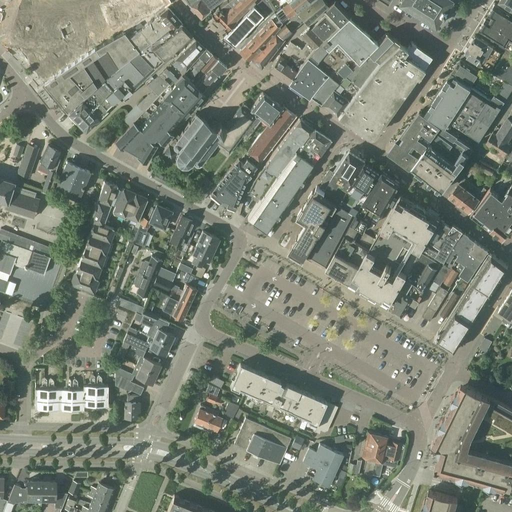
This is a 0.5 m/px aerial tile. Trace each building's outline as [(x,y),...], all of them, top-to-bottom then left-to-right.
[(22,0),(14,30),(39,77),(81,48),(92,41),(99,36),(103,34),(106,32),(109,31),(111,29),(114,27),(116,26),(118,25),(122,22),(127,19),(129,18),(133,15),(136,13),(139,12),(143,9),(143,10),(154,4),(153,3),(158,0),(22,0)] [(196,0),(190,4),(201,16),(220,0),(196,0)] [(257,2),(260,0),(228,0),(219,7),(212,14),(217,19),(218,18),(225,25),(224,26),(227,30),(230,26),(236,20),(236,19),(248,6),(250,8),(254,4),(257,2)] [(238,47),(237,48),(240,50),(250,58),(276,29),(284,21),(287,18),(309,0),(288,0),(268,15),(266,17),(266,18),(265,18),(242,41),(243,42),(238,47)] [(268,15),(288,0),(260,0),(257,2),(258,3),(268,15)] [(313,48),(348,15),(349,14),(350,13),(337,0),(333,0),(326,7),(326,13),(311,27),(308,27),(301,35),(310,45),(308,49),(305,46),(303,49),(291,41),(285,50),(284,50),(281,54),(280,54),(269,69),(288,82),(301,62),(313,48)] [(309,0),(287,18),(284,21),(292,30),(305,19),(308,22),(327,4),(326,1),(324,0),(309,0)] [(399,0),(398,2),(435,26),(442,16),(447,9),(446,9),(451,0),(399,0)] [(511,0),(499,0),(511,7),(510,8),(511,8),(511,0)] [(266,17),(268,15),(258,3),(254,5),(224,36),(233,45),(262,14),(265,18),(266,18),(266,17)] [(511,12),(507,9),(506,10),(495,3),(488,13),(490,14),(488,18),(486,17),(479,28),(491,35),(509,47),(511,42),(511,12)] [(94,48),(44,83),(47,87),(48,88),(57,99),(58,100),(61,103),(67,110),(67,111),(79,100),(91,90),(103,79),(117,67),(150,41),(168,25),(171,29),(180,22),(166,7),(128,37),(123,31),(94,48)] [(356,45),(368,33),(348,15),(313,48),(301,62),(288,82),(290,84),(309,97),(311,94),(319,84),(336,65),(350,51),(356,45)] [(284,21),(276,29),(284,37),(292,30),(284,21)] [(173,51),(192,34),(180,22),(171,29),(168,25),(150,41),(117,67),(103,79),(110,88),(112,90),(122,99),(145,78),(150,74),(173,51)] [(276,29),(250,58),(261,67),(261,66),(261,67),(284,38),(284,37),(276,29)] [(378,60),(398,42),(399,41),(386,32),(378,41),(370,49),(359,60),(333,87),(320,102),(337,114),(357,88),(358,86),(378,60)] [(370,49),(378,41),(368,33),(356,45),(350,51),(336,65),(319,84),(311,94),(320,102),(333,87),(359,60),(370,49)] [(185,68),(204,47),(197,39),(192,34),(173,51),(150,74),(152,77),(146,83),(152,90),(137,105),(142,110),(169,82),(170,83),(185,68)] [(466,50),(465,51),(468,53),(466,56),(470,58),(511,84),(511,50),(502,45),(498,42),(495,47),(476,35),(475,35),(474,36),(473,39),(472,40),(468,46),(468,47),(466,50)] [(424,67),(417,63),(425,51),(415,44),(416,44),(411,41),(411,42),(410,43),(409,43),(406,48),(398,42),(378,60),(358,86),(357,88),(337,114),(365,134),(368,135),(369,136),(372,135),(374,134),(402,94),(404,95),(424,67)] [(201,65),(211,53),(204,47),(185,68),(191,74),(201,65)] [(189,77),(204,91),(226,66),(211,53),(201,65),(191,74),(189,77)] [(474,79),(479,81),(483,74),(460,59),(452,72),(471,84),(474,79)] [(142,110),(114,140),(123,148),(123,147),(136,155),(146,162),(157,143),(156,143),(158,139),(160,140),(163,143),(164,143),(165,143),(168,139),(169,138),(172,134),(173,133),(170,130),(184,114),(185,114),(185,113),(190,108),(191,108),(191,107),(197,100),(198,99),(203,93),(204,92),(203,91),(204,91),(189,77),(191,74),(185,68),(170,83),(169,82),(142,110)] [(487,69),(483,75),(501,85),(495,95),(494,94),(491,99),(501,106),(504,101),(511,89),(511,85),(504,81),(487,69)] [(501,106),(491,99),(451,73),(425,113),(443,124),(446,126),(447,125),(449,120),(479,139),(501,106)] [(77,122),(112,90),(110,88),(103,79),(91,90),(79,100),(82,102),(69,114),(77,122)] [(121,101),(122,99),(112,90),(77,122),(80,126),(79,127),(83,130),(84,129),(85,130),(97,119),(96,117),(104,109),(105,110),(118,98),(121,101)] [(268,123),(281,106),(263,91),(249,109),(242,103),(225,126),(220,122),(217,125),(216,124),(218,121),(210,115),(208,117),(205,121),(203,119),(203,118),(202,117),(201,118),(197,114),(198,114),(197,113),(196,113),(195,112),(194,113),(195,114),(189,121),(188,121),(187,122),(189,123),(183,129),(182,129),(181,130),(182,131),(178,135),(177,134),(169,145),(168,144),(162,152),(161,154),(163,156),(164,155),(171,160),(173,157),(175,158),(177,161),(176,161),(177,163),(178,162),(180,163),(181,165),(180,166),(182,166),(182,165),(184,166),(186,165),(186,166),(187,166),(187,165),(190,163),(191,164),(192,163),(191,162),(193,160),(194,163),(196,165),(199,165),(200,164),(200,165),(201,164),(200,163),(202,161),(203,162),(204,160),(203,160),(209,153),(210,152),(209,151),(215,144),(216,144),(217,143),(228,152),(242,134),(246,137),(257,122),(261,117),(268,123)] [(246,150),(261,161),(296,114),(282,105),(281,106),(268,123),(265,127),(264,127),(260,131),(246,150)] [(392,153),(392,154),(410,167),(411,166),(438,131),(443,124),(425,113),(420,110),(411,122),(410,122),(396,141),(400,143),(392,153)] [(493,130),(484,144),(500,154),(503,156),(511,143),(511,141),(511,139),(510,139),(511,134),(511,110),(508,116),(507,115),(506,117),(496,132),(493,130)] [(253,181),(248,190),(259,198),(281,167),(295,150),(296,150),(295,149),(298,143),(300,144),(311,129),(312,127),(299,118),(253,181)] [(438,131),(411,166),(427,178),(426,178),(442,190),(443,190),(458,170),(457,170),(466,159),(466,158),(474,147),(466,141),(464,143),(456,138),(459,134),(447,125),(446,126),(443,124),(438,131)] [(295,150),(313,163),(314,163),(313,163),(330,139),(314,128),(312,130),(311,129),(300,144),(298,143),(295,149),(296,150),(295,150)] [(19,143),(16,153),(22,155),(26,145),(19,143)] [(60,150),(48,144),(41,159),(37,169),(47,172),(41,189),(49,192),(50,190),(52,191),(55,181),(52,180),(60,158),(57,157),(60,150)] [(477,158),(495,168),(498,169),(501,165),(504,160),(490,151),(486,157),(485,156),(489,151),(484,148),(481,146),(474,157),(477,158)] [(256,166),(261,161),(246,150),(210,191),(220,200),(220,199),(224,202),(225,203),(226,203),(225,204),(235,207),(236,204),(236,203),(239,196),(246,179),(248,177),(254,170),(253,170),(256,166)] [(282,167),(247,217),(248,217),(252,220),(251,221),(250,221),(252,222),(261,228),(264,231),(266,232),(266,231),(275,218),(279,213),(280,211),(289,198),(290,197),(299,184),(304,177),(313,164),(313,163),(295,150),(281,167),(282,167)] [(337,204),(305,257),(325,268),(336,247),(348,226),(355,214),(353,212),(378,174),(363,165),(363,164),(364,162),(365,162),(365,161),(364,160),(364,161),(359,158),(360,157),(358,156),(358,157),(350,152),(351,151),(350,150),(349,152),(348,155),(346,153),(341,161),(342,161),(340,164),(339,163),(332,175),(328,172),(328,171),(321,182),(322,183),(319,187),(325,191),(323,195),(337,204)] [(34,159),(22,155),(17,172),(29,176),(34,159)] [(475,162),(477,158),(474,157),(472,161),(467,169),(466,169),(459,178),(462,179),(449,195),(451,196),(451,198),(453,199),(454,199),(460,204),(460,205),(463,207),(464,207),(469,210),(486,189),(488,190),(499,175),(493,172),(475,162)] [(493,172),(495,168),(477,158),(475,162),(493,172)] [(54,192),(77,201),(90,170),(67,161),(54,192)] [(348,226),(357,231),(359,229),(361,230),(370,217),(376,221),(400,182),(382,170),(362,202),(355,214),(348,226)] [(211,181),(209,179),(201,189),(207,194),(215,184),(215,185),(219,180),(215,176),(211,181)] [(511,204),(511,178),(507,176),(495,191),(490,187),(470,212),(491,229),(511,204)] [(0,199),(6,201),(4,207),(9,209),(33,217),(39,198),(34,197),(36,192),(17,186),(17,184),(13,182),(0,177),(0,199)] [(93,221),(71,283),(92,291),(97,278),(95,277),(113,227),(103,224),(117,185),(104,180),(90,220),(93,221)] [(325,191),(319,187),(319,188),(316,186),(314,190),(313,190),(307,200),(303,207),(302,207),(296,217),(305,223),(297,237),(297,236),(288,251),(287,252),(288,252),(302,261),(303,261),(305,257),(337,204),(323,195),(325,191)] [(127,214),(136,194),(122,188),(113,209),(112,210),(112,211),(112,212),(113,212),(113,213),(114,214),(124,218),(126,214),(127,214)] [(136,194),(127,214),(138,219),(147,198),(136,194)] [(374,238),(348,284),(360,291),(387,307),(406,274),(408,275),(420,252),(422,248),(440,218),(415,203),(400,194),(374,238)] [(151,206),(148,214),(149,215),(147,219),(143,216),(140,223),(133,241),(144,245),(149,232),(146,231),(148,227),(149,227),(151,221),(164,226),(171,210),(157,204),(155,208),(152,206),(152,207),(151,206)] [(511,204),(491,229),(502,238),(511,226),(510,226),(511,223),(511,204)] [(181,215),(178,223),(177,223),(175,228),(170,240),(182,245),(186,234),(187,235),(193,220),(181,215)] [(443,261),(462,229),(448,219),(443,220),(442,218),(440,218),(422,248),(443,261)] [(132,240),(137,227),(133,226),(128,238),(132,240)] [(325,268),(324,270),(326,271),(348,284),(374,238),(365,232),(358,243),(353,239),(357,231),(348,226),(336,247),(325,268)] [(1,228),(0,229),(0,232),(57,255),(59,250),(1,228)] [(466,253),(474,241),(468,237),(467,234),(464,232),(463,233),(461,232),(462,230),(462,229),(443,261),(444,261),(446,258),(450,261),(454,253),(457,255),(454,261),(456,262),(454,265),(461,270),(465,263),(469,256),(466,253)] [(196,265),(210,234),(202,230),(192,252),(195,254),(191,263),(196,265)] [(210,234),(196,265),(199,266),(195,276),(201,278),(205,268),(202,266),(206,258),(208,259),(218,237),(210,234)] [(1,240),(0,242),(0,269),(11,274),(14,263),(44,273),(50,256),(7,241),(1,240)] [(454,290),(440,313),(446,317),(464,287),(469,279),(469,278),(488,250),(474,241),(466,253),(469,256),(465,263),(461,270),(459,273),(461,275),(459,279),(458,278),(455,281),(456,282),(452,289),(454,290)] [(489,250),(434,337),(443,343),(498,257),(489,250)] [(420,252),(408,275),(397,295),(396,295),(387,309),(391,311),(392,310),(402,316),(410,303),(415,306),(422,295),(421,295),(436,269),(432,267),(435,261),(420,252)] [(141,260),(137,271),(154,278),(161,259),(151,255),(148,261),(144,259),(143,261),(141,260)] [(498,257),(443,343),(454,350),(471,323),(472,323),(491,292),(491,291),(508,265),(498,257)] [(433,281),(429,288),(433,291),(436,293),(440,286),(440,284),(443,280),(450,268),(443,264),(433,281)] [(450,268),(443,280),(451,285),(460,270),(452,265),(450,268)] [(137,271),(132,282),(134,283),(134,284),(138,286),(136,292),(146,296),(154,278),(137,271)] [(186,272),(183,279),(195,285),(198,278),(186,272)] [(157,274),(153,284),(168,290),(172,281),(157,274)] [(9,280),(0,277),(0,289),(5,291),(9,280)] [(171,288),(169,293),(179,297),(189,302),(196,287),(186,282),(183,289),(178,287),(177,291),(171,288)] [(111,290),(119,294),(121,289),(113,285),(111,290)] [(428,306),(423,316),(430,320),(448,290),(440,286),(436,293),(430,302),(428,306)] [(511,288),(497,311),(504,316),(502,319),(507,323),(509,321),(511,323),(511,288)] [(169,293),(162,308),(172,312),(182,317),(189,302),(179,297),(169,293)] [(141,312),(140,314),(143,315),(158,321),(160,318),(161,315),(143,308),(142,308),(141,312)] [(143,315),(140,321),(150,326),(147,334),(149,335),(151,335),(153,337),(170,344),(170,343),(172,344),(175,338),(173,337),(174,335),(161,329),(163,327),(165,328),(167,322),(168,322),(160,318),(158,321),(143,315)] [(126,333),(123,341),(124,341),(132,345),(145,350),(147,346),(165,354),(170,344),(153,337),(151,335),(149,335),(146,341),(127,333),(126,333)] [(478,347),(486,352),(492,341),(484,336),(478,347)] [(132,345),(130,350),(143,356),(145,350),(132,345)] [(140,358),(137,364),(140,366),(156,374),(161,364),(144,357),(143,359),(140,358)] [(324,431),(327,430),(338,406),(326,401),(326,400),(300,389),(300,388),(266,374),(240,362),(230,386),(238,389),(239,387),(258,395),(258,394),(270,400),(266,409),(271,411),(275,402),(290,409),(309,417),(308,420),(315,423),(314,427),(313,430),(319,433),(320,429),(324,431)] [(137,364),(134,371),(137,372),(136,376),(152,383),(156,374),(140,366),(137,364)] [(115,365),(112,371),(115,372),(130,379),(132,380),(134,374),(115,365)] [(130,379),(115,372),(114,384),(131,391),(134,383),(130,381),(130,379)] [(41,385),(43,386),(43,387),(34,387),(34,408),(83,409),(83,405),(107,405),(107,384),(99,384),(99,383),(101,382),(101,377),(98,374),(96,375),(94,375),(92,374),(89,377),(89,382),(91,383),(91,384),(83,384),(83,387),(75,387),(77,385),(77,380),(74,377),(72,379),(70,379),(68,377),(65,380),(65,385),(67,386),(67,387),(51,387),(51,386),(53,385),(53,380),(50,377),(48,379),(46,378),(44,377),(41,380),(41,385)] [(221,387),(224,381),(213,375),(210,381),(221,387)] [(15,380),(8,379),(6,393),(14,394),(15,380)] [(216,395),(219,388),(208,383),(205,390),(210,392),(206,401),(213,403),(216,395)] [(458,388),(431,442),(438,446),(438,451),(439,453),(435,467),(511,489),(511,409),(468,385),(458,388)] [(140,410),(140,395),(127,394),(127,407),(124,407),(123,416),(137,416),(137,410),(140,410)] [(216,395),(213,403),(219,405),(222,397),(216,395)] [(228,400),(223,413),(232,417),(238,404),(228,400)] [(198,407),(193,420),(198,422),(196,426),(203,428),(210,411),(211,408),(205,405),(203,409),(198,407)] [(237,420),(242,410),(238,407),(232,418),(237,420)] [(210,411),(203,428),(211,431),(212,427),(217,429),(222,416),(218,415),(219,411),(211,408),(210,411)] [(279,462),(290,437),(245,417),(234,442),(279,462)] [(370,478),(381,434),(368,431),(365,443),(362,443),(360,455),(362,456),(368,458),(363,477),(370,478)] [(375,459),(371,474),(372,474),(380,476),(382,466),(384,456),(388,457),(398,459),(401,460),(405,444),(402,443),(392,441),(388,441),(389,436),(381,434),(375,459)] [(310,447),(303,461),(320,469),(316,479),(321,481),(320,483),(321,485),(325,487),(327,486),(328,484),(329,485),(334,473),(337,467),(343,454),(320,443),(317,450),(313,448),(310,447)] [(358,475),(361,460),(357,459),(356,464),(349,462),(347,472),(358,475)] [(14,484),(7,501),(14,503),(14,502),(27,499),(41,499),(42,479),(40,479),(38,477),(34,477),(32,479),(28,479),(27,491),(25,491),(20,487),(21,486),(14,484)] [(42,479),(41,499),(55,500),(55,508),(61,508),(67,492),(55,492),(56,480),(51,479),(49,478),(45,477),(43,479),(42,479)] [(76,494),(80,482),(72,479),(68,491),(76,494)] [(110,498),(114,488),(99,482),(96,488),(91,486),(89,490),(110,498)] [(453,511),(458,497),(429,488),(427,495),(425,497),(422,502),(422,508),(423,510),(421,511),(453,511)] [(106,508),(110,498),(89,490),(88,494),(93,496),(91,502),(106,508)] [(167,511),(213,511),(179,497),(179,496),(175,494),(167,511)] [(86,511),(104,511),(106,508),(91,502),(88,508),(83,506),(81,510),(86,511)]
